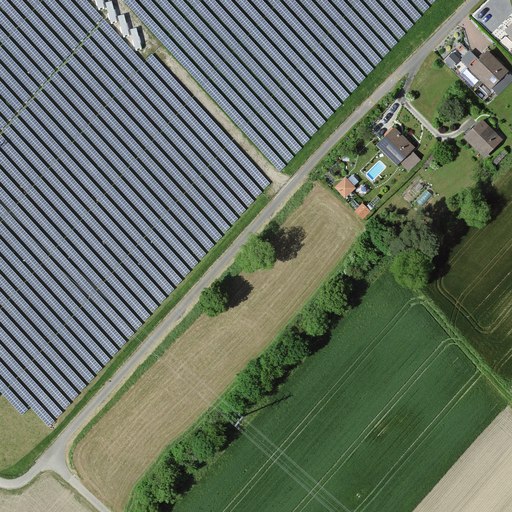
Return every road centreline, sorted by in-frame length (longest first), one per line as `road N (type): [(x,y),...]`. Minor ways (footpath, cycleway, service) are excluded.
road 1 (residential): [(479,0),(312,166),(52,457),(28,480),(0,483)]
road 2 (track): [(290,190),(113,0)]
